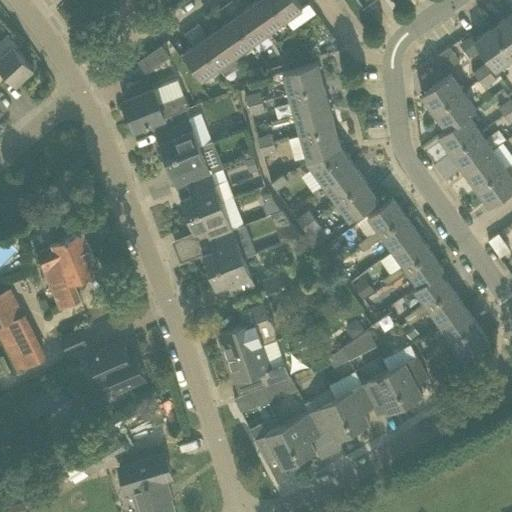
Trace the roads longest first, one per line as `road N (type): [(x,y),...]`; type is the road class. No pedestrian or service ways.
road 1 (residential): [(239,511),(84,97)]
road 2 (residential): [(268,511),(475,402),(511,350)]
road 3 (residential): [(511,306),(413,162),(395,56)]
